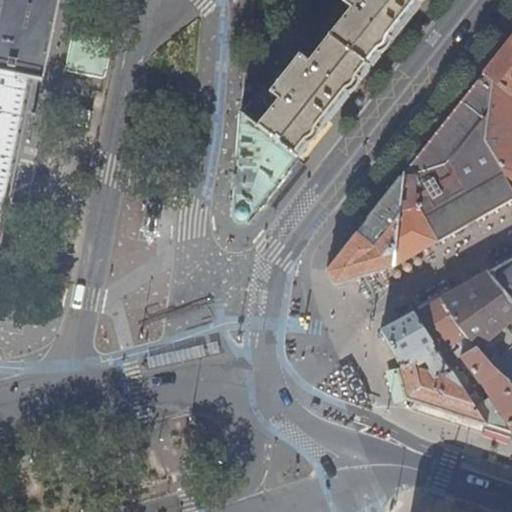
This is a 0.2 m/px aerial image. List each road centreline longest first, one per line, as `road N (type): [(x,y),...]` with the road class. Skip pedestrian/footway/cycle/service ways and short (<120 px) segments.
road 1 (residential): [(264,398),(290,259),(489,0)]
road 2 (secondary): [(141,12),(67,389)]
road 3 (primary): [(511,487),(363,433)]
road 4 (primary): [(187,386),(147,376),(67,389)]
